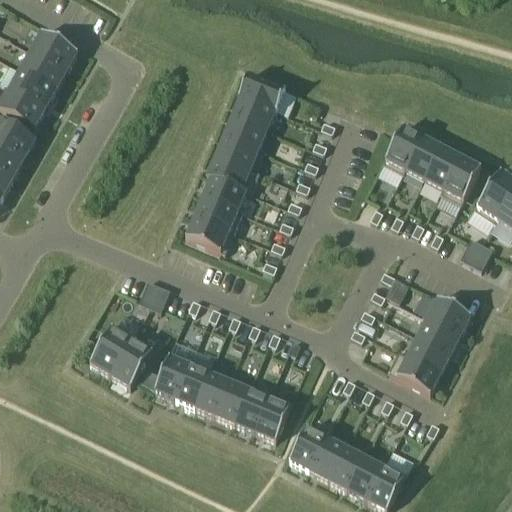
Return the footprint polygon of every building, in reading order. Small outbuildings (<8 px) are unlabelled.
[(78,60),(41,39),(30,59),(67,80),(78,60)] [(67,80),(30,59),(20,78),(56,98),(67,80)] [(56,98),(20,78),(9,96),(5,94),(46,117),(56,98)] [(285,98),(248,82),(238,104),(239,105),(240,103),(276,118),(275,120),(276,120),(285,98)] [(46,117),(5,94),(0,102),(0,117),(35,137),(46,117)] [(276,118),(240,103),(239,105),(232,123),(267,138),(275,120),(276,118)] [(267,138),(232,123),(223,143),(259,158),(259,157),(267,138)] [(36,146),(0,125),(0,151),(25,166),(36,146)] [(335,134),(324,130),(321,137),(332,141),(335,134)] [(423,144),(403,133),(382,172),(403,183),(406,178),(405,178),(423,144)] [(259,158),(223,143),(215,163),(255,180),(255,179),(264,159),(259,157),(259,158)] [(442,154),(423,144),(405,178),(406,178),(424,188),(442,154)] [(326,154),(316,150),(313,157),(324,161),(326,154)] [(0,176),(14,185),(25,166),(0,151),(0,176)] [(443,198),(461,164),(442,154),(424,188),(442,197),(443,198)] [(255,180),(215,163),(206,184),(210,186),(211,185),(245,199),(245,200),(251,203),(260,181),(255,179),(255,180)] [(481,174),(461,164),(443,198),(442,197),(440,202),(461,213),(481,174)] [(318,174),(307,170),(304,177),(315,181),(318,174)] [(14,185),(0,176),(0,201),(3,203),(14,185)] [(511,203),(511,185),(500,178),(474,218),(495,232),(497,228),(496,227),(511,203)] [(210,186),(202,205),(237,219),(238,218),(245,200),(245,199),(211,185),(210,186)] [(310,194),(299,190),(296,197),(307,201),(310,194)] [(511,203),(496,227),(497,228),(511,237),(511,203)] [(237,219),(202,205),(194,224),(234,241),(243,220),(238,218),(237,219)] [(302,214),(291,209),(288,217),(299,221),(302,214)] [(382,221),(376,217),(370,227),(377,231),(382,221)] [(234,241),(194,224),(185,245),(225,262),(234,241)] [(403,227),(396,224),(391,234),(398,238),(403,227)] [(293,234),(282,229),(279,237),(290,241),(293,234)] [(424,235),(417,231),(411,242),(418,245),(424,235)] [(443,245),(436,241),(431,252),(438,255),(443,245)] [(482,252),(471,246),(460,267),(471,273),(482,252)] [(285,254),(274,249),(271,257),(282,261),(285,254)] [(492,257),(482,252),(471,273),(481,278),(492,257)] [(277,274),(266,269),(263,276),(274,281),(277,274)] [(395,285),(384,280),(381,287),(391,292),(395,285)] [(159,293),(148,289),(139,311),(150,315),(159,293)] [(150,315),(161,320),(170,298),(159,293),(150,315)] [(385,304),(374,299),(371,306),(381,311),(385,304)] [(471,323),(433,304),(421,325),(426,327),(427,326),(460,344),(471,323)] [(193,307),(188,319),(196,322),(201,310),(193,307)] [(221,319),(213,316),(208,327),(216,330),(221,319)] [(375,323),(364,318),(361,325),(371,330),(375,323)] [(241,327),(233,324),(228,335),(236,338),(241,327)] [(427,326),(426,327),(417,345),(450,363),(460,344),(427,326)] [(135,342),(114,330),(90,371),(110,383),(135,342)] [(261,335),(253,332),(248,344),(256,347),(261,335)] [(365,343),(354,337),(351,344),(361,350),(365,343)] [(280,344),(273,341),(268,352),(276,355),(280,344)] [(155,355),(135,342),(110,383),(130,396),(155,355)] [(81,353),(91,360),(97,350),(87,344),(81,353)] [(450,363),(417,345),(407,363),(407,364),(440,382),(450,363)] [(300,352),(293,349),(288,360),(296,363),(300,352)] [(191,368),(171,359),(154,399),(175,407),(191,368)] [(407,363),(399,359),(388,380),(430,402),(440,382),(407,364),(407,363)] [(212,376),(191,368),(175,407),(195,416),(210,380),(210,381),(212,376)] [(154,396),(158,383),(145,380),(142,392),(154,396)] [(210,381),(210,380),(195,416),(215,424),(229,389),(210,381)] [(355,391),(348,387),(343,398),(350,402),(355,391)] [(249,397),(229,389),(215,424),(235,432),(249,397)] [(268,405),(249,397),(235,432),(255,441),(269,405),(268,405)] [(374,401),(367,397),(362,408),(369,412),(374,401)] [(292,409),(270,400),(268,405),(269,405),(255,441),(276,449),(292,409)] [(394,411),(386,407),(381,418),(388,422),(394,411)] [(413,421),(406,417),(400,428),(407,432),(413,421)] [(330,441),(309,430),(289,468),(309,479),(327,445),(328,445),(330,441)] [(439,435),(432,431),(426,441),(433,445),(439,435)] [(327,445),(309,479),(328,489),(346,455),(328,445),(327,445)] [(365,465),(346,455),(328,489),(347,499),(365,465)] [(383,474),(365,465),(347,499),(367,509),(384,475),(383,474)] [(390,511),(407,481),(386,470),(383,474),(384,475),(367,509),(372,511),(390,511)]
